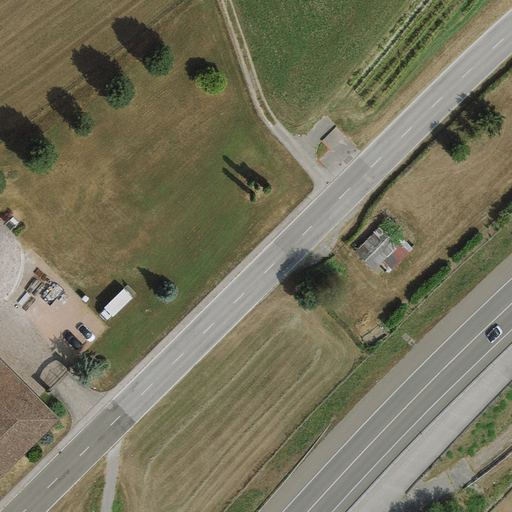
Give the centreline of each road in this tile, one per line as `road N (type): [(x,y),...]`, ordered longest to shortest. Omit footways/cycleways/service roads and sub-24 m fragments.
road 1 (secondary): [(511,33),(24,511)]
road 2 (trunk): [(306,511),(511,302)]
road 3 (track): [(337,200),(264,121),(223,0)]
